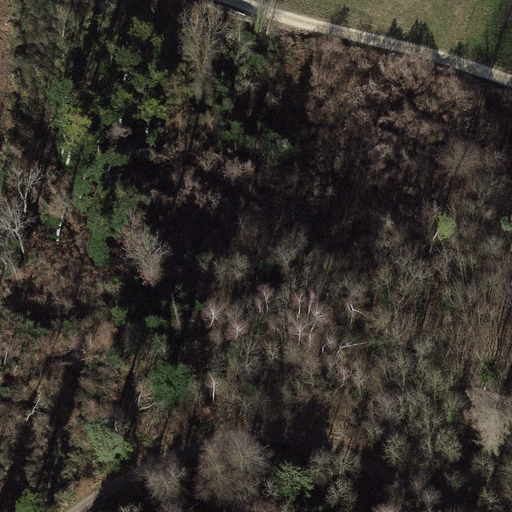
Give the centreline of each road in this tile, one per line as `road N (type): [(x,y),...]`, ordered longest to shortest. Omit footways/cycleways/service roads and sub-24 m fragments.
road 1 (track): [(466,511),(323,439),(222,435),(88,511)]
road 2 (track): [(511,89),(441,59),(235,0)]
